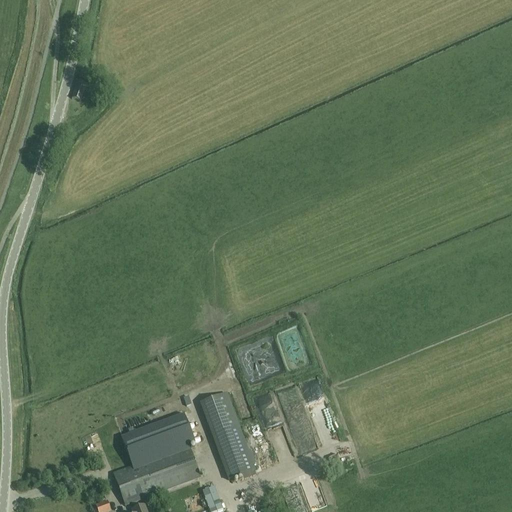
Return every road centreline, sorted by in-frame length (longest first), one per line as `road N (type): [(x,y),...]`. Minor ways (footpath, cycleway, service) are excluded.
road 1 (unclassified): [(1,511),(3,288),(34,193)]
road 2 (unclassified): [(52,124),(82,0)]
